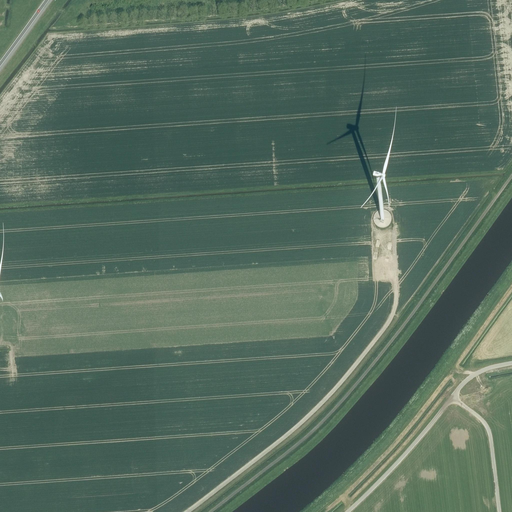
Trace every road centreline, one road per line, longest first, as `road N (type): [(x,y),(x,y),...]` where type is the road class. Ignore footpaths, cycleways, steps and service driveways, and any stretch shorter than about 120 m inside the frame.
road 1 (unclassified): [(209,511),(333,410),(511,174)]
road 2 (unclassified): [(348,511),(463,382),(511,363)]
road 3 (track): [(474,374),(443,375),(317,511)]
